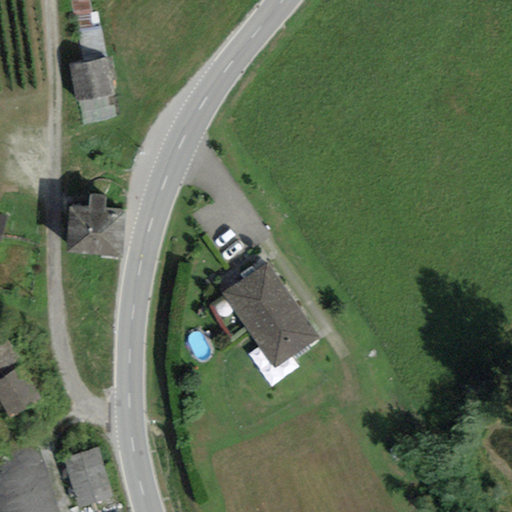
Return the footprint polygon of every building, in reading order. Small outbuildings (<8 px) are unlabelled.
[(68,62),(76,98),(115,90),(108,54),(68,62)] [(70,204),(68,248),(122,251),(125,207),(70,204)] [(258,264),(216,293),(266,364),(307,336),(258,264)] [(6,336),(0,340),(0,395),(12,416),(42,398),(22,362),(6,336)] [(97,447),(66,456),(81,505),(112,495),(97,447)]
